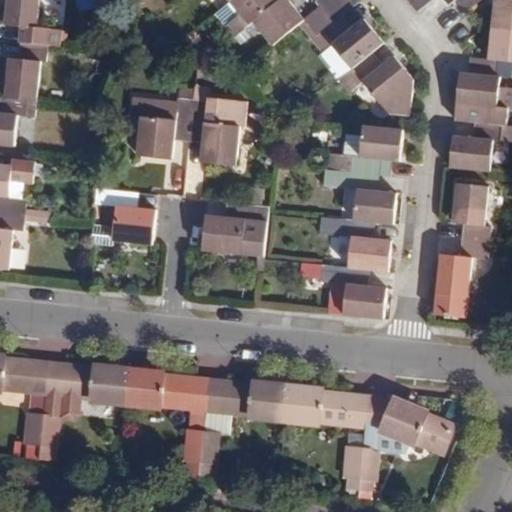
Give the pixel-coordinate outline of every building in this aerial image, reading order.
[(21,43),(48,46),(50,30),(36,28),(39,0),(7,0),(6,19),(13,20),(12,26),(5,25),(3,41),(21,43)] [(252,22),(280,1),(279,0),(231,0),(229,2),(248,26),(252,22)] [(281,0),(280,1),(252,22),(273,48),(300,26),(295,19),(300,16),(287,0),(281,0)] [(305,22),(317,37),(342,18),(346,14),(334,0),(318,0),(319,0),(315,4),(320,10),(305,22)] [(334,0),(346,14),(359,5),(354,0),(334,0)] [(434,0),(407,0),(418,13),(434,0)] [(483,0),(456,0),(455,1),(466,13),(483,0)] [(491,30),(511,32),(511,0),(505,0),(502,0),(502,7),(494,6),(491,30)] [(302,17),(300,16),(295,19),(300,26),(305,22),(302,17)] [(342,18),(317,37),(316,37),(328,52),(337,44),(356,67),(372,55),(384,45),(370,28),(365,32),(360,26),(353,32),(342,18)] [(365,22),(360,26),(365,32),(370,28),(365,22)] [(511,32),(491,30),(489,52),(496,54),(495,61),(497,61),(511,62),(511,32)] [(8,64),(5,98),(28,100),(36,101),(41,61),(46,63),(48,46),(21,43),(19,58),(17,58),(16,65),(8,64)] [(325,54),(343,78),(344,78),(356,67),(337,44),(328,52),(325,54)] [(381,66),(372,55),(356,67),(344,78),(328,88),(335,100),(361,81),(381,106),(412,79),(397,61),(392,66),(388,61),(381,66)] [(393,56),(388,61),(392,66),(397,61),(393,56)] [(496,76),(497,61),(495,61),(488,60),(470,58),(468,73),(496,76)] [(500,76),(496,76),(468,73),(460,72),(458,98),(463,98),(463,105),(478,107),(476,122),(503,125),(505,110),(511,110),(511,87),(499,86),(500,76)] [(179,100),(193,102),(194,89),(180,88),(179,100)] [(26,115),(28,100),(5,98),(0,97),(0,145),(15,147),(18,115),(26,115)] [(175,131),(189,133),(193,102),(179,100),(178,103),(131,98),(129,117),(142,118),(138,158),(173,161),(175,131)] [(208,103),(193,102),(189,133),(191,133),(204,135),(203,145),(201,164),(235,168),(239,127),(205,125),(208,103)] [(511,140),(511,126),(503,125),(476,122),(474,139),(459,138),(458,145),(452,145),(450,168),(490,172),(493,142),(511,144),(511,140)] [(335,172),(350,173),(377,176),(388,177),(390,161),(393,161),(394,153),(400,154),(402,130),(362,126),(359,158),(337,155),(335,172)] [(189,143),(189,133),(188,133),(175,131),(174,141),(189,143)] [(191,133),(189,133),(189,143),(202,144),(203,145),(204,135),(191,133)] [(0,212),(24,215),(25,198),(8,197),(11,164),(0,163),(0,212)] [(352,220),(373,222),(393,224),(396,200),(389,199),(389,193),(375,191),(377,176),(350,173),(348,189),(355,189),(352,220)] [(466,224),(464,241),(490,243),(492,227),(485,226),(490,186),(458,183),(454,218),(461,218),(460,224),(466,224)] [(128,208),(130,193),(97,188),(95,205),(117,207),(114,226),(93,224),(90,244),(112,246),(112,241),(154,246),(157,211),(139,209),(128,208)] [(128,208),(139,209),(140,194),(130,193),(128,208)] [(238,204),(226,203),(225,219),(237,220),(238,204)] [(247,220),(268,223),(269,211),(270,208),(238,204),(237,220),(225,219),(206,216),(202,250),(244,255),(247,220)] [(23,232),(24,215),(0,212),(0,269),(7,270),(12,231),(23,232)] [(350,236),(347,269),(367,271),(387,273),(390,247),(384,247),(385,240),(371,238),(373,222),(352,220),(344,220),(343,236),(350,236)] [(488,259),(490,243),(464,241),(463,257),(457,256),(457,262),(449,261),(446,293),(447,295),(444,316),(477,319),(479,297),(477,295),(481,259),(488,259)] [(367,271),(347,269),(340,268),(307,264),(306,278),(319,279),(319,282),(329,283),(325,314),(382,320),(385,295),(378,293),(379,287),(366,285),(367,271)] [(0,388),(22,391),(22,386),(33,388),(27,445),(42,447),(49,369),(33,367),(33,364),(0,360),(0,388)] [(126,407),(129,370),(117,368),(117,372),(67,367),(67,371),(49,369),(42,447),(40,461),(55,463),(56,449),(57,442),(59,440),(60,429),(58,427),(59,419),(72,421),(77,416),(79,397),(109,400),(109,405),(126,407)] [(144,371),(129,370),(126,407),(144,409),(144,404),(182,408),(182,404),(193,405),(187,463),(200,464),(209,386),(195,384),(195,380),(144,375),(144,371)] [(285,424),(289,387),(279,386),(279,390),(227,385),(227,388),(209,386),(200,464),(219,467),(224,409),(233,410),(233,414),(268,417),(268,423),(285,424)] [(301,388),(289,387),(285,424),(305,426),(305,421),(342,425),(342,421),(365,424),(368,402),(354,400),(353,397),(301,393),(301,388)] [(395,405),(368,402),(365,424),(362,450),(358,482),(375,484),(377,453),(383,432),(400,441),(403,435),(436,451),(437,448),(445,451),(453,432),(406,410),(408,404),(398,400),(395,405)] [(346,481),(358,482),(362,450),(350,449),(346,481)]
